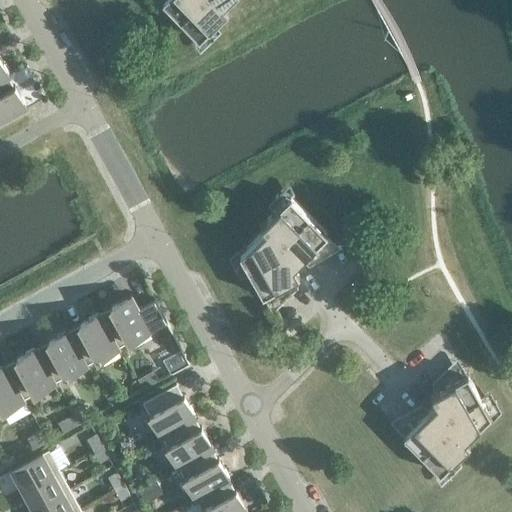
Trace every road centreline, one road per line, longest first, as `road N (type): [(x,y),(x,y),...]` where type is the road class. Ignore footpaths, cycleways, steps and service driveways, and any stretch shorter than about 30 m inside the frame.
road 1 (residential): [(250,405),(155,237)]
road 2 (residential): [(0,326),(155,237)]
road 3 (residential): [(155,237),(86,103)]
road 4 (residential): [(345,322),(250,405)]
road 5 (residential): [(307,511),(250,405)]
